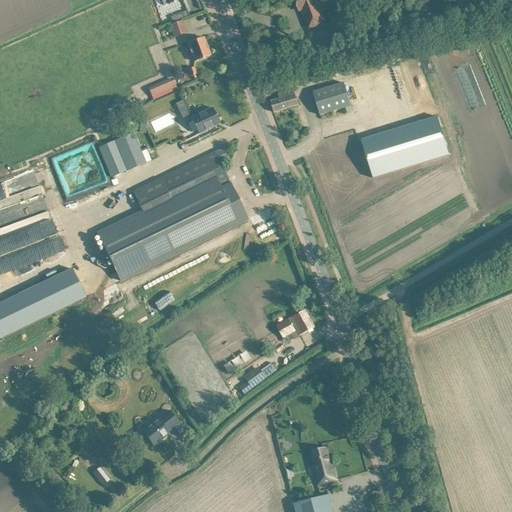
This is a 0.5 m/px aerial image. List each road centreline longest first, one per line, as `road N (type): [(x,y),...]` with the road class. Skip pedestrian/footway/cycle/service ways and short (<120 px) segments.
road 1 (tertiary): [(341,323),(219,9)]
road 2 (unclassified): [(341,323),(511,224)]
road 3 (tertiary): [(397,511),(341,323)]
